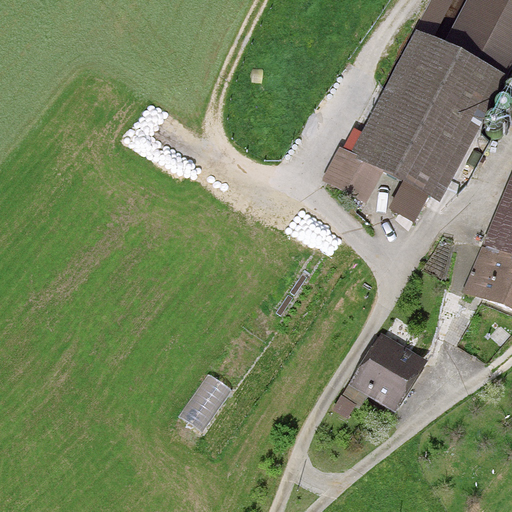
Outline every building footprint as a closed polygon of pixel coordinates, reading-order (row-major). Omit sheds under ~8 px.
[(412,42),(352,164),(377,176),(433,203),(493,81),(412,42)] [(363,203),(377,176),(352,164),(333,154),(320,182),(363,203)] [(511,169),(479,252),(482,253),(511,265),(511,169)] [(511,320),(511,265),(482,253),(462,300),(511,320)] [(377,344),(348,392),(389,417),(418,369),(377,344)] [(338,404),(332,414),(345,422),(351,411),(338,404)]
